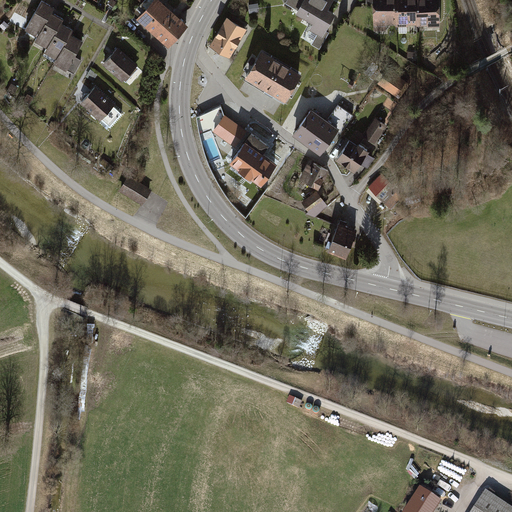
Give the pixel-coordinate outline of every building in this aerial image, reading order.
[(138,22),(168,49),(188,28),(157,0),(138,22)] [(286,0),(283,6),(310,22),(305,31),(316,37),(311,46),(319,51),(344,10),(334,4),(336,0),(286,0)] [(374,30),(395,30),(395,0),(374,0),(374,5),(374,30)] [(395,0),(395,30),(417,30),(416,0),(395,0)] [(416,0),(417,30),(438,30),(438,0),(416,0)] [(55,9),(43,2),(26,32),(38,39),(53,13),(55,9)] [(65,20),(53,13),(38,39),(36,43),(48,50),(63,24),(65,20)] [(231,59),(247,31),(227,20),(211,48),(231,59)] [(75,31),(63,24),(48,50),(46,55),(58,61),(72,37),(75,31)] [(84,44),(72,37),(58,61),(55,67),(67,74),(84,44)] [(105,63),(126,84),(140,69),(119,49),(105,63)] [(281,63),(263,53),(248,77),(266,87),(281,63)] [(299,74),(281,63),(266,87),(284,98),(299,74)] [(397,95),(406,83),(390,71),(381,83),(397,95)] [(81,104),(101,123),(116,106),(97,88),(81,104)] [(295,131),(323,151),(328,143),(326,141),(336,128),(341,132),(352,115),(338,105),(326,121),(321,118),(323,116),(311,108),(295,131)] [(247,130),(225,115),(214,131),(236,147),(247,130)] [(376,118),(365,136),(374,142),(386,125),(376,118)] [(357,147),(349,141),(338,157),(355,168),(368,150),(359,144),(357,147)] [(231,167),(264,188),(279,163),(246,142),(231,167)] [(327,174),(310,162),(301,176),(319,188),(327,174)] [(395,188),(382,175),(370,186),(391,208),(400,199),(392,191),(395,188)] [(120,193),(144,207),(153,191),(129,177),(120,193)] [(312,217),(329,207),(320,191),(302,202),(312,217)] [(330,251),(348,258),(358,232),(340,225),(330,251)] [(408,511),(437,511),(442,505),(421,492),(408,511)] [(511,511),(511,510),(488,494),(475,511),(511,511)]
